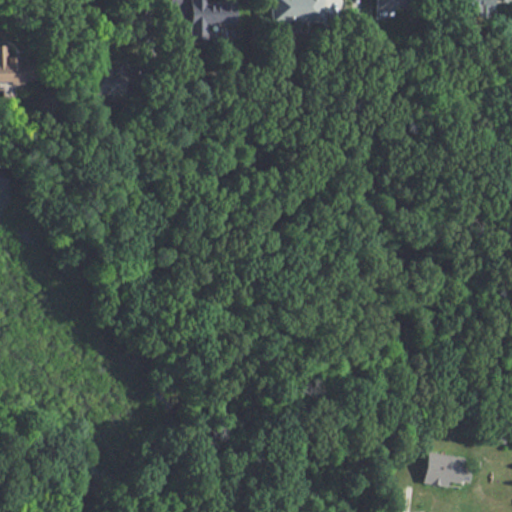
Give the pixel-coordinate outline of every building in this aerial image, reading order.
[(234,25),(234,0),(232,0),(188,0),(188,38),(205,38),(206,25),(234,25)] [(321,20),(320,0),(268,0),(269,21),(321,20)] [(404,8),(403,0),(369,0),(370,10),(404,8)] [(0,44),(0,82),(33,81),(32,56),(6,57),(6,44),(0,44)] [(123,96),(122,66),(92,67),(93,97),(123,96)] [(445,486),(446,480),(465,483),(469,459),(425,451),(419,482),(445,486)]
